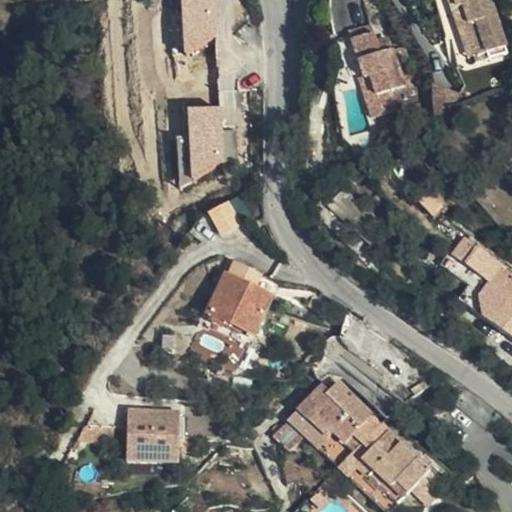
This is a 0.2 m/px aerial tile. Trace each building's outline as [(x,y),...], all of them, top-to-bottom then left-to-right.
[(181,0),(183,51),(215,50),(213,0),(181,0)] [(437,0),(459,62),(465,60),(459,39),(465,36),(456,9),(449,11),(445,0),(437,0)] [(445,0),(449,11),(456,9),(465,36),(459,39),(465,60),(497,49),(484,10),(490,8),(487,0),(445,0)] [(386,116),(406,109),(386,54),(375,57),(373,50),(361,54),(354,36),(332,44),(347,87),(354,85),(368,124),(386,116)] [(354,85),(347,87),(342,89),(356,128),(368,124),(354,85)] [(425,132),(438,125),(441,103),(419,101),(425,132)] [(185,107),(188,136),(175,137),(178,177),(226,173),(220,104),(185,107)] [(412,124),(406,109),(386,116),(393,133),(412,124)] [(437,197),(423,209),(437,226),(451,213),(437,197)] [(373,243),(336,214),(332,220),(336,223),(333,227),(366,252),(373,243)] [(246,239),(233,220),(216,231),(228,249),(246,239)] [(502,267),(463,244),(452,261),(492,285),(502,267)] [(230,290),(258,303),(264,288),(237,276),(230,290)] [(275,311),(258,303),(230,290),(211,328),(255,351),(275,311)] [(356,432),(372,416),(336,382),(309,412),(295,427),(312,444),(339,468),(352,454),(365,440),(356,432)] [(178,425),(130,422),(126,472),(175,475),(178,425)] [(312,444),(295,427),(279,444),(296,461),(312,444)] [(430,470),(388,431),(373,447),(365,440),(352,454),(339,468),(385,511),(390,511),(397,505),(407,494),(418,483),(430,470)] [(446,486),(430,470),(418,483),(435,499),(446,486)]
